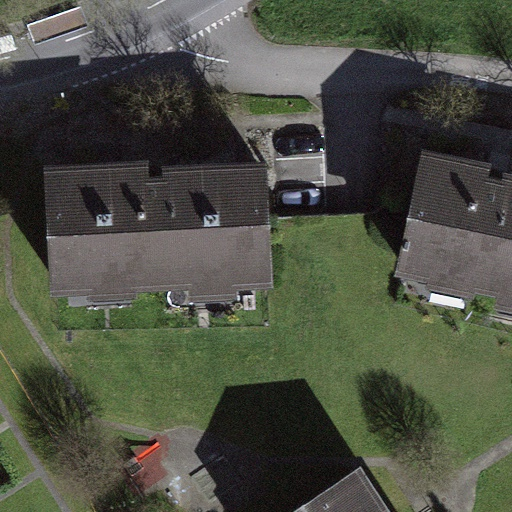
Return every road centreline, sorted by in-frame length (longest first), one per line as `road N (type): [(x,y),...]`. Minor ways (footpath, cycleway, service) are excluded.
road 1 (residential): [(147,7),(185,50),(256,68),(511,78)]
road 2 (tertiary): [(0,58),(42,52),(147,7)]
